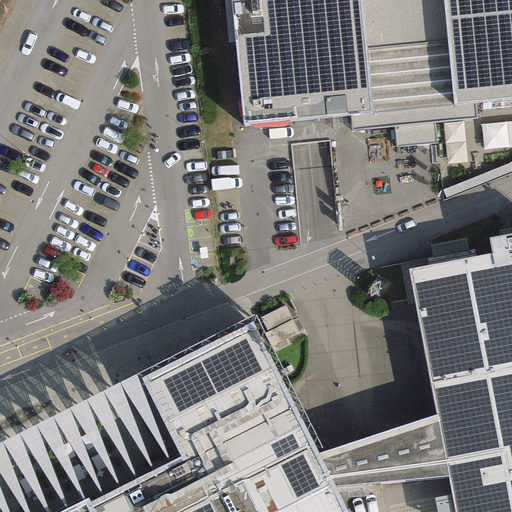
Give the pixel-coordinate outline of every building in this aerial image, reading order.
[(511,0),(231,0),(244,134),(511,108),(511,0)] [(483,143),(511,143),(511,120),(483,120),(483,143)] [(511,511),(511,250),(408,270),(435,414),(447,477),(453,511),(511,511)] [(347,511),(333,487),(318,453),(252,322),(139,379),(182,462),(82,511),(347,511)] [(0,511),(82,511),(182,462),(139,379),(136,373),(0,443),(0,511)] [(333,487),(447,477),(435,414),(318,453),(333,487)]
